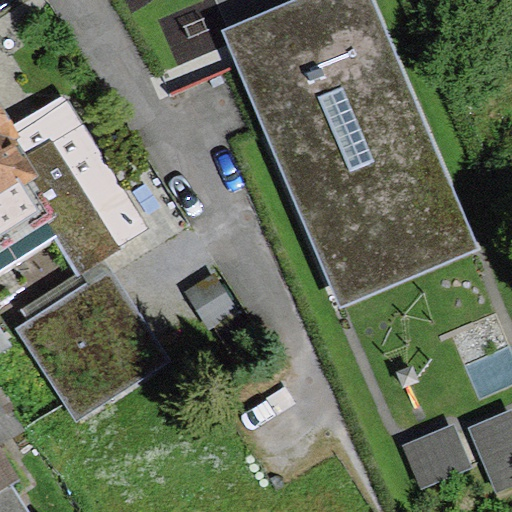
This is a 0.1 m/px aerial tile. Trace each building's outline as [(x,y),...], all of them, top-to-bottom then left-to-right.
[(368,0),(297,0),(220,33),(339,310),(477,251),(368,0)] [(0,279),(54,245),(73,276),(82,289),(110,272),(157,242),(62,92),(9,125),(0,110),(0,279)] [(20,310),(28,323),(18,329),(77,423),(168,365),(110,272),(82,289),(73,276),(20,310)] [(511,413),(469,430),(494,493),(511,486),(511,413)] [(450,424),(399,445),(418,492),(469,472),(450,424)] [(0,511),(23,511),(12,494),(22,488),(0,454),(0,511)]
